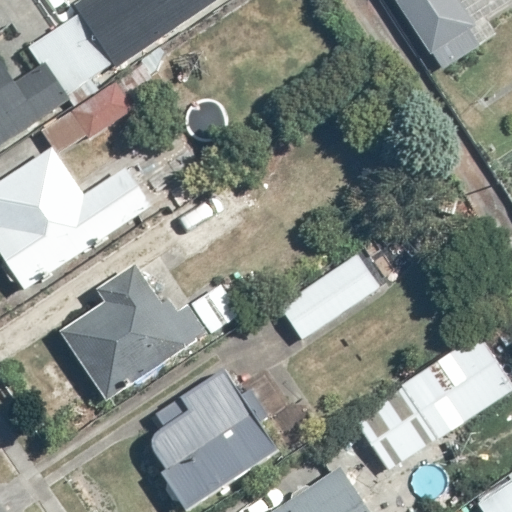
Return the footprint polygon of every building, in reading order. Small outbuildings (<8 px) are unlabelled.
[(57,30),(89,80),(115,63),(120,71),(226,0),(84,0),(76,5),(82,14),(57,30)] [(511,0),(397,0),(443,71),(496,38),(484,19),(511,0)] [(23,78),(8,55),(0,43),(0,149),(74,100),(70,93),(89,80),(53,25),(24,45),(39,67),(23,78)] [(46,126),(63,152),(90,135),(91,138),(162,92),(143,63),(46,126)] [(77,180),(55,146),(0,182),(0,222),(3,227),(0,228),(0,253),(25,292),(155,207),(120,153),(77,180)] [(231,172),(160,220),(183,252),(253,204),(231,172)] [(381,287),(358,254),(281,308),(304,340),(381,287)] [(201,344),(144,260),(100,291),(106,299),(61,330),(112,405),(201,344)] [(511,308),(488,327),(508,355),(511,351),(511,308)] [(511,390),(511,380),(481,334),(355,418),(390,471),(511,390)] [(278,453),(222,367),(181,394),(192,410),(145,441),(190,511),(278,453)] [(373,511),(345,469),(278,511),(373,511)] [(511,511),(511,482),(480,503),(485,511),(511,511)]
